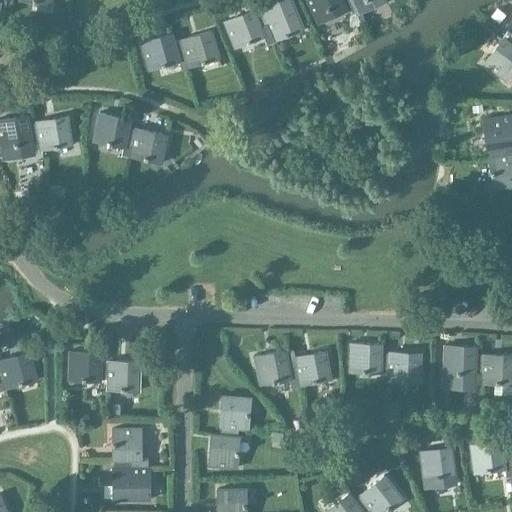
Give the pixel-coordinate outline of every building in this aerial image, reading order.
[(264,15),(257,18),(260,26),(267,23),(271,31),(274,41),(303,30),(291,0),(281,0),(261,8),(264,15)] [(342,1),(344,0),(307,0),(318,24),(347,10),(342,1)] [(263,35),(271,31),(267,23),(260,26),(257,18),(253,9),(224,20),(235,48),(264,37),(263,35)] [(63,20),(64,11),(56,10),(54,18),(63,20)] [(184,49),(186,57),(189,67),(219,59),(211,30),(181,38),(181,40),(174,42),(176,51),(184,49)] [(511,35),(507,32),(502,38),(510,43),(511,45),(511,35)] [(179,59),(186,57),(184,49),(176,51),(174,42),(171,33),(141,42),(150,70),(179,62),(179,59)] [(502,38),(484,62),(507,81),(511,74),(511,45),(510,43),(502,38)] [(124,145),(132,147),(134,138),(126,137),(128,128),(130,118),(99,112),(94,142),(124,148),(124,145)] [(27,114),(0,118),(0,141),(3,158),(33,153),(33,149),(41,148),(38,131),(30,132),(28,124),(27,114)] [(511,146),(511,114),(481,120),(486,150),(497,148),(498,156),(507,155),(506,147),(511,146)] [(36,123),(28,124),(30,132),(38,131),(41,148),(41,150),(72,145),(66,115),(36,121),(36,123)] [(134,138),(132,147),(130,157),(161,163),(166,133),(136,127),(136,130),(128,128),(126,137),(134,138)] [(511,146),(506,147),(507,155),(498,156),(488,158),(493,189),(511,185),(511,146)] [(380,370),(389,370),(389,361),(381,361),(381,352),(381,343),(350,342),(349,372),(380,373),(380,370)] [(475,373),(483,373),(483,364),(475,364),(475,355),(476,345),(445,344),(444,375),(475,376),(475,373)] [(290,376),(298,374),(296,366),(288,367),(287,358),(285,349),(254,355),(260,385),(291,379),(290,376)] [(100,370),(100,361),(101,351),(70,350),(69,380),(100,382),(100,379),(108,379),(108,370),(100,370)] [(296,366),(298,374),(300,385),(331,379),(325,350),(294,356),(295,357),(287,358),(288,367),(296,366)] [(0,369),(1,370),(4,378),(7,389),(37,380),(28,351),(0,359),(0,369)] [(389,361),(389,370),(388,381),(419,382),(420,352),(389,351),(389,352),(381,352),(381,361),(389,361)] [(483,364),(483,373),(482,384),(511,384),(511,354),(483,354),(483,355),(475,355),(475,364),(483,364)] [(109,361),(100,361),(100,370),(108,370),(108,379),(107,390),(138,391),(140,361),(109,360),(109,361)] [(229,427),(238,428),(249,429),(252,398),(221,396),(219,427),(220,427),(220,435),(229,435),(229,427)] [(315,418),(307,420),(308,429),(317,427),(315,418)] [(237,436),(238,428),(229,427),(229,435),(220,435),(210,434),(208,465),(238,467),(240,436),(237,436)] [(130,467),(139,467),(139,459),(142,459),(142,428),(112,428),(112,460),(113,459),(130,459),(130,467)] [(504,467),(511,465),(511,463),(511,457),(503,458),(502,449),(501,439),(470,443),(474,473),(505,469),(504,467)] [(511,457),(511,463),(511,445),(510,446),(510,448),(502,449),(503,458),(511,457)] [(424,480),(454,476),(451,446),(420,450),(424,480)] [(130,459),(113,459),(113,468),(112,468),(112,499),(150,498),(150,467),(139,467),(130,467),(130,459)] [(360,495),(354,500),(359,507),(366,502),(371,509),(373,511),(385,511),(402,499),(384,475),(360,494),(360,495)] [(246,511),(247,489),(216,489),(216,511),(246,511)] [(367,511),(371,509),(366,502),(359,507),(354,500),(348,492),(324,511),(367,511)]
